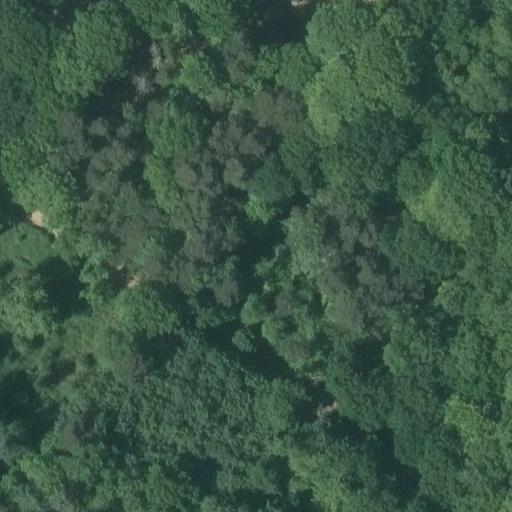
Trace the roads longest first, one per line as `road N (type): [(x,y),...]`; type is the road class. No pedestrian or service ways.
road 1 (track): [(454,511),(0,191)]
road 2 (track): [(511,210),(310,410)]
